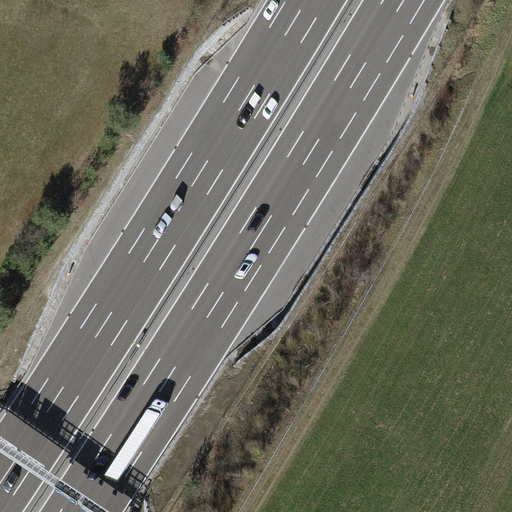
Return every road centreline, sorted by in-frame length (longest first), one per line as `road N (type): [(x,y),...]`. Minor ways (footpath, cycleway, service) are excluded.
road 1 (motorway): [(72,511),(395,0)]
road 2 (motorway): [(317,0),(0,500)]
road 3 (track): [(511,29),(343,361),(251,511)]
